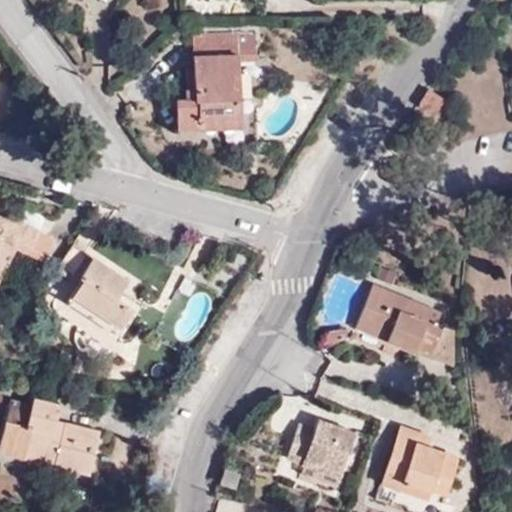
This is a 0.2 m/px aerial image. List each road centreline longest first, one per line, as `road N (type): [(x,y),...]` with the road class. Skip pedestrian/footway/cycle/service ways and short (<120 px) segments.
road 1 (residential): [(193,511),(202,452),(317,240)]
road 2 (residential): [(317,240),(355,158),(464,0)]
road 3 (residential): [(140,193),(1,0)]
road 4 (residential): [(317,240),(140,193)]
road 5 (residential): [(140,193),(0,155)]
